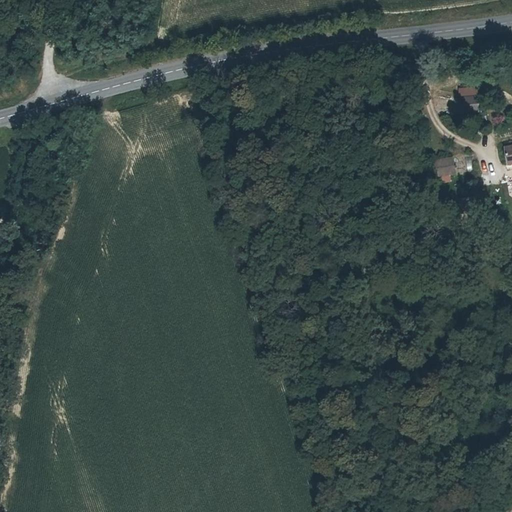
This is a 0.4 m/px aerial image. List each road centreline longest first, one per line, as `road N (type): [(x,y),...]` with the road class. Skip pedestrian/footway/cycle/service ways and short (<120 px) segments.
road 1 (secondary): [(0,117),(211,63),(511,24)]
road 2 (unknown): [(410,33),(442,126),(462,147),(494,159)]
